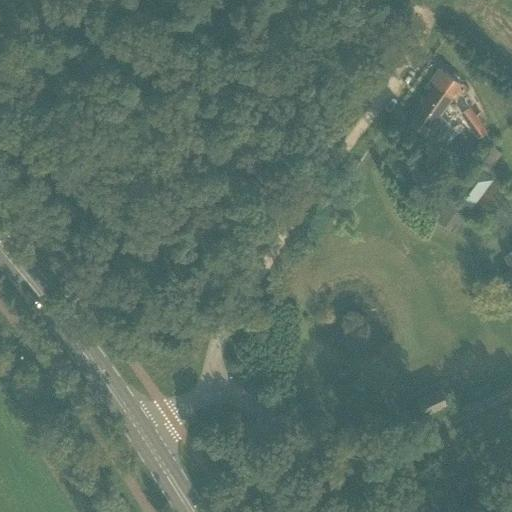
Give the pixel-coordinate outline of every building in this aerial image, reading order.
[(461,84),(456,81),(440,69),(432,81),(437,84),(413,117),(415,118),(408,127),(423,139),(429,130),(441,138),(450,125),(439,116),(458,90),(465,95),(469,89),(462,84),(461,84)] [(470,107),(461,114),(479,138),(488,131),(470,107)] [(458,123),(453,129),(458,133),(463,127),(458,123)] [(471,209),(493,179),(474,165),(452,195),(471,209)] [(454,196),(438,216),(455,229),(471,209),(454,196)] [(424,414),(448,403),(442,389),(417,400),(424,414)]
